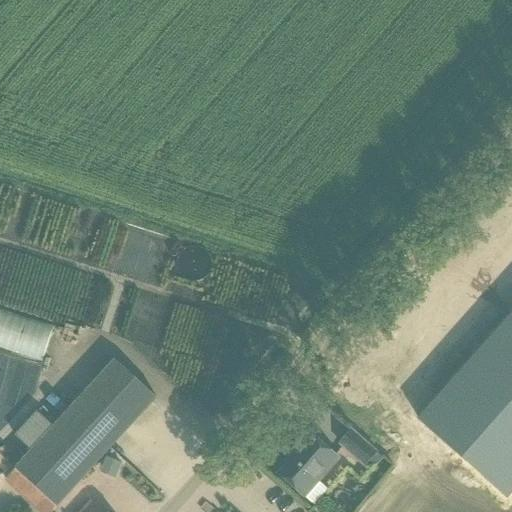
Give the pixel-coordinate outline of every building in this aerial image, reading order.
[(0,349),(52,364),(63,327),(0,308),(0,349)] [(511,308),(424,426),(511,491),(511,308)] [(38,413),(16,438),(30,451),(14,468),(42,494),(57,507),(156,399),(114,359),(52,427),(38,413)] [(376,453),(367,445),(352,431),(340,445),(355,458),(364,466),(376,453)] [(294,488),(314,505),(327,490),(318,482),(338,459),(325,447),(310,434),(296,450),(298,452),(279,475),(294,488)] [(109,458),(103,472),(116,478),(122,464),(109,458)] [(103,511),(91,501),(81,511),(103,511)]
